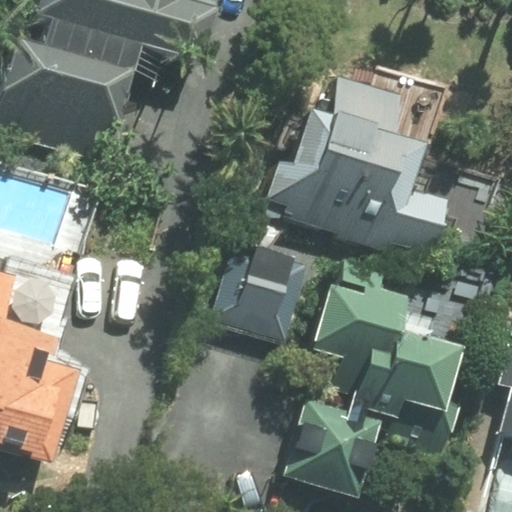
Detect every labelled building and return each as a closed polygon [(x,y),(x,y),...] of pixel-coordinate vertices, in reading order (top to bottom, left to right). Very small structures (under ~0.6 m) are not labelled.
[(0,71),(0,136),(99,164),(122,84),(135,87),(148,46),(210,64),(226,14),(189,3),(189,0),(47,0),(42,21),(56,25),(50,50),(10,38),(0,71)] [(264,217),(377,253),(380,246),(432,261),(450,206),(416,196),(432,148),(387,133),(397,100),(338,81),(326,115),(314,111),(295,172),(280,165),(264,217)] [(285,345),(307,268),(236,249),(215,324),(285,345)] [(281,478),(356,500),(374,441),(441,461),(458,408),(450,407),(466,354),(397,333),(406,301),(375,292),(380,275),(343,263),(315,354),(335,360),(323,397),(354,407),(352,415),(304,401),(281,478)] [(0,454),(48,468),(74,375),(52,370),(60,343),(3,328),(16,283),(0,279),(0,454)] [(511,391),(500,433),(511,436),(511,391)]
